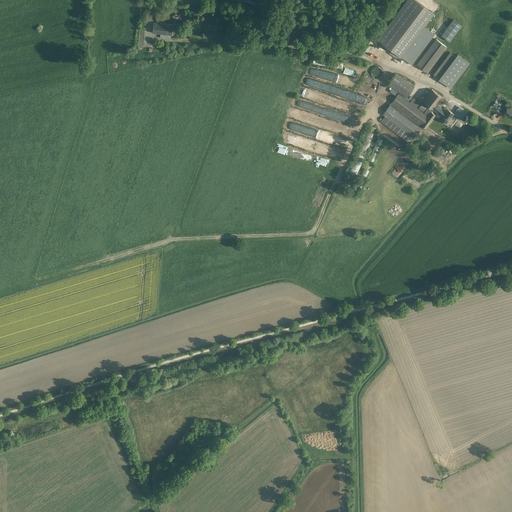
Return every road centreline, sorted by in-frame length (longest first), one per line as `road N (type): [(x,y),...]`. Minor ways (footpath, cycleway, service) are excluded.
road 1 (track): [(511,134),(419,79),(298,35),(258,5),(218,0)]
road 2 (track): [(135,511),(278,397),(297,434)]
